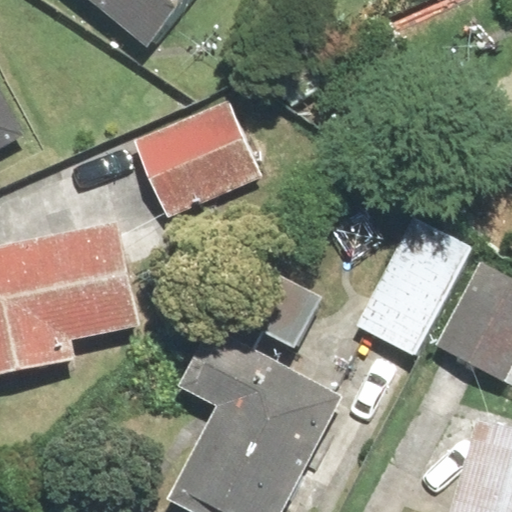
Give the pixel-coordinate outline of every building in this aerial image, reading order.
[(190,0),(79,0),(149,53),(190,0)] [(266,176),(230,101),(127,151),(164,224),(266,176)] [(0,155),(19,146),(0,108),(0,155)] [(511,128),(495,145),(511,162),(511,128)] [(471,240),(413,213),(356,331),(414,358),(471,240)] [(143,336),(123,228),(0,249),(0,381),(73,369),(70,349),(143,336)] [(511,287),(474,270),(433,360),(511,396),(511,287)] [(322,303),(274,278),(247,330),(294,355),(322,303)] [(224,339),(190,401),(212,413),(161,507),(170,511),(284,511),(343,405),(224,339)] [(511,511),(511,432),(478,423),(452,511),(511,511)]
